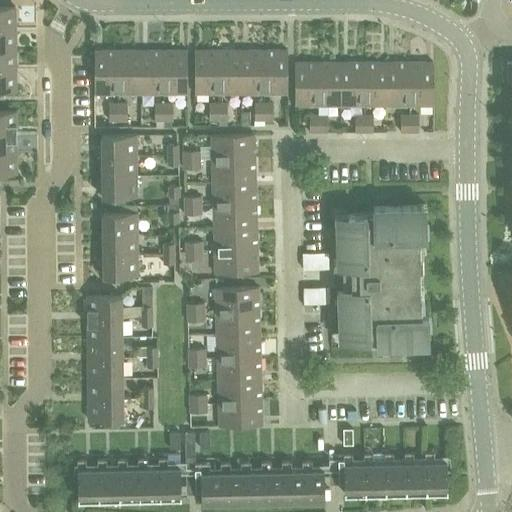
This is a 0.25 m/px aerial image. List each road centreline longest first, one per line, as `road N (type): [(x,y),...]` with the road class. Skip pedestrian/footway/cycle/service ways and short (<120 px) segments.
road 1 (residential): [(478,384),(309,390),(294,368),(292,169),(307,153),(468,154)]
road 2 (residential): [(29,511),(14,499),(14,420),(40,388),(39,205),(65,164),(57,29),(73,0)]
road 3 (tertiary): [(466,43),(415,9),(371,2),(80,0)]
road 4 (tertiary): [(478,384),(468,154)]
